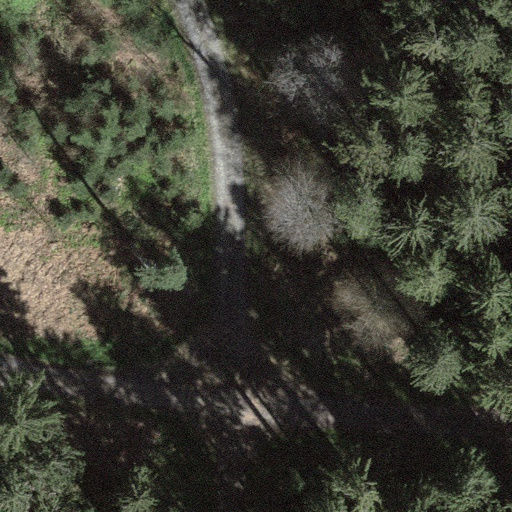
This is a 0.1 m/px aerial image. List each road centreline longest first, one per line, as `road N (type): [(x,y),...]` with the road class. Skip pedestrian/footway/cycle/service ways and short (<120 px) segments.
road 1 (track): [(131,0),(198,380),(194,511)]
road 2 (track): [(0,349),(511,415)]
